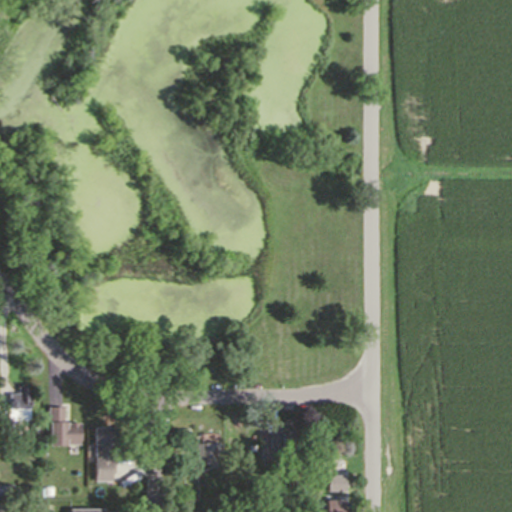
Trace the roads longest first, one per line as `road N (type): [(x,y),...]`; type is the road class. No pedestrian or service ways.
road 1 (residential): [(374,0),(373,511)]
road 2 (residential): [(0,277),(46,347),(102,387),(165,402),(374,392)]
